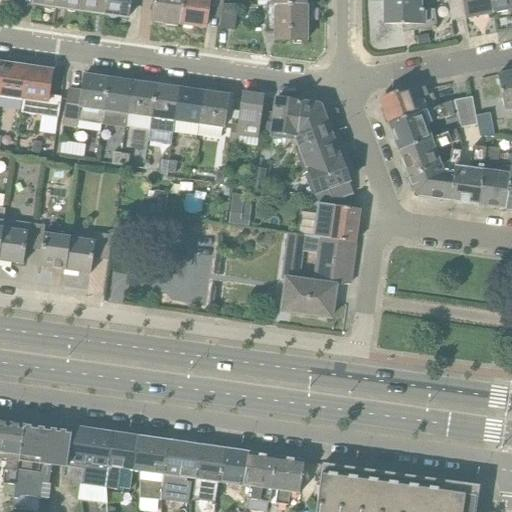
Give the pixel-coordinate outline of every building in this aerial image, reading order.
[(33,0),(33,5),(58,8),(58,0),(33,0)] [(58,0),(58,8),(81,12),(82,0),(58,0)] [(105,15),(107,0),(82,0),(81,12),(105,15)] [(107,0),(105,15),(129,18),(131,0),(107,0)] [(154,0),(152,21),(180,25),(183,0),(154,0)] [(183,0),(180,25),(205,29),(209,0),(183,0)] [(421,0),(384,0),(384,26),(423,26),(423,10),(421,10),(421,0)] [(446,0),(451,23),(465,20),(461,0),(446,0)] [(461,0),(465,20),(492,14),(489,0),(461,0)] [(511,10),(511,0),(489,0),(492,14),(511,10)] [(220,29),(234,31),(237,6),(223,5),(220,29)] [(306,7),(267,7),(267,33),(275,33),(275,42),(305,42),(306,7)] [(0,91),(0,98),(23,102),(28,68),(4,65),(0,91)] [(61,98),(49,96),(52,72),(28,68),(23,102),(21,114),(58,119),(61,98)] [(511,73),(497,76),(504,113),(511,111),(511,73)] [(79,109),(103,113),(108,80),(106,80),(105,76),(96,74),(94,78),(83,77),(81,93),(68,91),(62,128),(76,129),(79,109)] [(103,126),(126,129),(132,83),(121,82),(120,78),(111,76),(108,80),(103,113),(104,113),(103,126)] [(126,129),(149,132),(157,87),(154,87),(153,83),(144,81),(142,85),(132,83),(126,129)] [(171,146),(175,123),(175,121),(180,90),(169,89),(168,85),(159,84),(157,87),(149,132),(148,143),(171,146)] [(175,123),(199,127),(200,121),(202,93),(201,89),(193,88),(190,92),(180,90),(175,121),(175,123)] [(388,126),(434,108),(429,88),(401,96),(400,95),(386,98),(380,104),(388,126)] [(199,127),(223,130),(228,97),(217,95),(216,91),(207,90),(205,94),(202,93),(200,121),(199,127)] [(238,145),(257,148),(264,98),(242,95),(237,126),(231,125),(229,145),(237,146),(238,145)] [(454,102),(456,110),(461,129),(477,126),(475,117),(472,98),(454,102)] [(270,139),(291,141),(297,103),(275,100),(270,139)] [(296,154),(332,140),(321,110),(317,106),(297,103),(291,141),(296,154)] [(446,120),(453,117),(450,103),(443,106),(434,108),(388,126),(392,139),(426,127),(435,123),(446,120)] [(487,138),(493,138),(494,138),(490,114),(475,117),(477,126),(479,138),(487,138)] [(392,139),(397,151),(431,139),(426,127),(392,139)] [(455,130),(446,134),(451,146),(460,142),(455,130)] [(401,163),(435,151),(451,146),(446,134),(431,139),(397,151),(401,163)] [(303,173),(340,159),(332,140),(296,154),(303,173)] [(31,154),(40,156),(42,144),(33,142),(31,154)] [(453,204),(477,208),(485,149),(473,148),(470,169),(458,168),(453,204)] [(496,173),(499,151),(485,149),(477,208),(503,211),(509,174),(496,173)] [(406,177),(442,165),(435,151),(401,163),(406,177)] [(416,199),(453,204),(458,168),(460,154),(450,152),(449,162),(442,165),(406,177),(413,196),(416,199)] [(503,211),(511,212),(511,153),(509,174),(503,211)] [(112,166),(120,167),(122,155),(113,154),(112,166)] [(120,167),(128,168),(130,156),(122,155),(120,167)] [(334,202),(351,195),(353,194),(348,183),(349,183),(340,159),(303,173),(308,188),(305,189),(308,198),(333,201),(334,202)] [(159,173),(168,174),(169,162),(161,161),(159,173)] [(168,174),(175,175),(177,163),(169,162),(168,174)] [(251,190),(263,192),(266,170),(253,169),(251,190)] [(225,174),(217,173),(215,184),(223,186),(225,174)] [(250,223),(252,201),(234,199),(232,221),(250,223)] [(313,238),(355,243),(359,211),(317,205),(313,238)] [(25,250),(41,252),(44,237),(45,227),(4,221),(2,231),(1,231),(0,240),(0,262),(23,266),(25,250)] [(64,272),(69,241),(70,234),(58,233),(57,239),(44,237),(41,252),(39,268),(64,272)] [(355,243),(313,238),(304,237),(304,236),(293,235),(281,312),(331,319),(335,287),(349,285),(355,243)] [(69,241),(64,272),(90,276),(93,260),(109,262),(112,238),(96,236),(95,245),(69,241)] [(3,486),(15,487),(23,427),(0,423),(0,455),(7,457),(3,486)] [(23,427),(15,487),(13,500),(17,501),(18,497),(40,500),(42,485),(49,486),(51,468),(66,470),(66,469),(70,434),(23,427)] [(81,486),(106,490),(113,434),(89,431),(71,429),(70,434),(66,469),(84,472),(81,486)] [(120,470),(132,472),(137,438),(113,434),(106,490),(117,492),(120,470)] [(161,502),(162,487),(168,442),(137,438),(132,472),(140,473),(140,501),(161,502)] [(187,480),(193,481),(198,447),(168,442),(162,487),(190,492),(191,484),(186,483),(187,480)] [(193,481),(218,485),(223,450),(198,447),(193,481)] [(218,485),(249,490),(253,456),(249,455),(249,454),(223,450),(218,485)] [(247,502),(268,504),(275,459),(253,456),(249,490),(247,502)] [(275,459),(268,504),(267,511),(281,511),(282,511),(286,511),(287,507),(289,495),(299,496),(304,463),(275,459)] [(475,511),(479,487),(322,466),(315,511),(475,511)]
